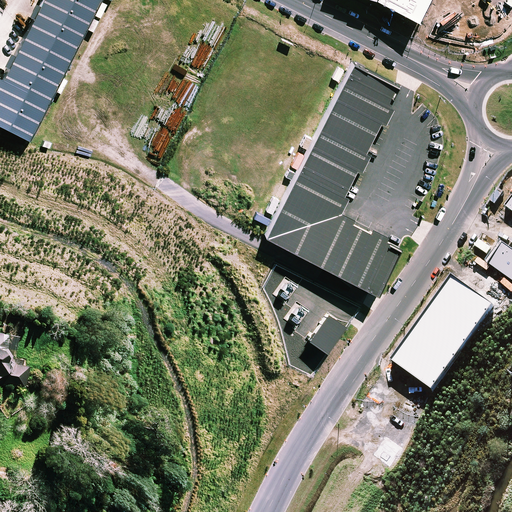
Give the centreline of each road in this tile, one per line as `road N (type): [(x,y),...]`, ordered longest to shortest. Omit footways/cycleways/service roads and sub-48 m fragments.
road 1 (unclassified): [(266,511),(301,444),(434,254),(492,145)]
road 2 (tertiary): [(475,91),(294,0)]
